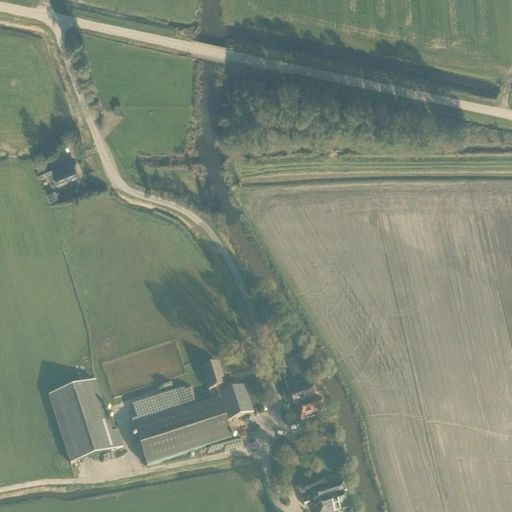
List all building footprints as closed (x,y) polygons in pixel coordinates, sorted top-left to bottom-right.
[(116,99),(105,109),(112,117),(123,106),(116,99)] [(67,178),(78,173),(73,163),(65,166),(64,164),(52,169),(49,161),(35,167),(39,178),(48,175),(52,185),(57,183),(58,184),(68,180),(67,178)] [(93,173),(85,175),(87,183),(95,181),(93,173)] [(216,389),(219,401),(133,428),(146,468),(232,440),(226,423),(253,415),(245,387),(232,391),(230,384),(225,386),(219,365),(201,371),(208,392),(216,389)] [(95,382),(48,397),(70,465),(117,450),(95,382)] [(294,407),(296,406),(318,399),(314,387),(308,389),(290,395),(294,407)] [(319,413),(326,411),(322,400),(319,401),(318,399),(296,406),(301,422),(320,416),(319,413)] [(340,511),(351,508),(344,483),(311,493),(313,502),(319,500),(321,506),(315,508),(316,511),(317,511),(322,511),(340,511)]
